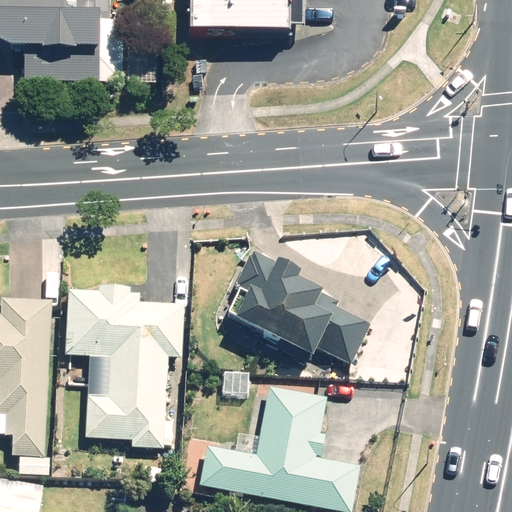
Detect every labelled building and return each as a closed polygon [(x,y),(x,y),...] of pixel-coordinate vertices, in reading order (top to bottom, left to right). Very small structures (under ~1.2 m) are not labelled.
[(26,80),(127,84),(129,25),(115,24),(116,0),(0,0),(0,38),(28,54),(26,80)] [(192,0),(192,30),(292,32),(292,0),(192,0)] [(278,263),(254,251),(236,289),(243,292),(230,318),(279,341),(275,349),(311,366),(312,363),(350,381),(377,326),(337,307),(341,299),(304,281),(308,273),(280,260),(278,263)] [(418,283),(396,261),(385,272),(408,294),(418,283)] [(90,292),(72,292),(69,358),(113,359),(111,397),(91,396),(89,442),(136,443),(136,448),(172,449),(173,424),(170,424),(172,360),(186,361),(188,306),(141,304),(142,288),(90,286),(90,292)] [(0,316),(0,418),(10,419),(9,437),(18,437),(17,457),(48,459),(55,304),(6,301),(6,317),(0,316)] [(258,458),(213,449),(205,484),(332,511),(353,511),(363,467),(326,459),(331,438),(322,436),(329,402),(273,390),(258,458)]
